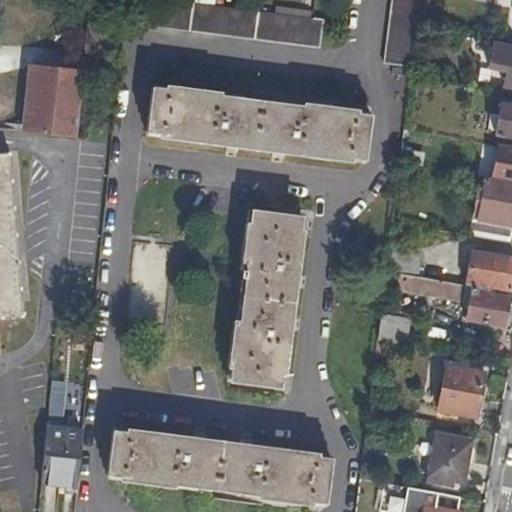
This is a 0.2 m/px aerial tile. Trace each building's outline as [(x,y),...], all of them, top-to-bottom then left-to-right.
[(322,19),(312,17),(243,8),(229,6),(196,2),(180,0),(125,0),(123,21),(319,47),(322,19)] [(392,0),(384,63),(411,67),(417,27),(420,0),(392,0)] [(86,24),(84,52),(120,55),(123,27),(86,24)] [(473,47),(476,38),(466,36),(464,45),(473,47)] [(511,87),(511,47),(491,44),(486,67),(507,71),(504,86),(511,87)] [(30,66),(23,131),(75,137),(82,71),(30,66)] [(220,93),(165,85),(165,89),(152,87),(146,132),(159,134),(159,137),(350,162),(351,159),(364,161),(370,116),(357,114),(357,111),(303,104),(302,107),(219,96),(220,93)] [(511,106),(501,104),(495,134),(511,137),(511,106)] [(491,178),(511,182),(511,149),(498,147),(491,178)] [(9,153),(0,153),(0,319),(23,317),(9,153)] [(469,235),(509,243),(511,226),(511,225),(511,182),(491,178),(485,177),(478,219),(471,218),(469,235)] [(301,217),(251,209),(249,223),(246,222),(240,269),(242,269),(240,277),(245,277),(239,321),(234,320),(228,366),(231,367),(229,380),(279,388),(281,373),(285,373),(303,230),(300,230),(301,217)] [(390,244),(386,271),(398,273),(417,276),(421,250),(390,244)] [(471,286),(497,291),(497,288),(509,290),(511,277),(511,258),(472,250),(465,285),(466,285),(471,286)] [(466,285),(465,285),(417,276),(398,273),(395,288),(464,301),(466,285)] [(496,296),(497,291),(471,286),(465,319),(501,327),(507,299),(496,296)] [(377,339),(402,344),(407,315),(381,310),(377,339)] [(469,365),(447,361),(437,409),(474,416),(482,374),(468,371),(469,365)] [(40,482),(76,486),(82,429),(46,425),(40,482)] [(324,503),(331,458),(318,456),(318,453),(127,429),(126,433),(114,431),(108,475),(121,477),(121,481),(175,489),(175,485),(257,496),(257,498),(311,506),(312,502),(324,503)] [(470,443),(437,436),(429,476),(463,482),(470,443)]
